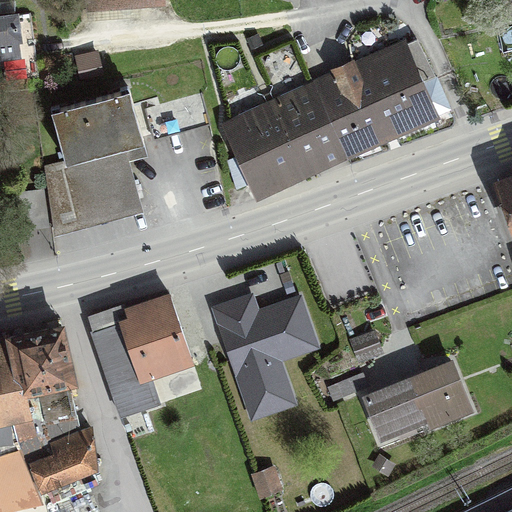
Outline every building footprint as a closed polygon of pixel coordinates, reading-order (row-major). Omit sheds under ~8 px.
[(174,0),(97,0),(99,14),(175,5),(174,0)] [(0,65),(33,61),(26,11),(0,14),(0,65)] [(322,83),(356,156),(447,115),(413,41),(322,83)] [(356,156),(322,83),(233,124),(267,198),(356,156)] [(511,174),(497,180),(511,224),(511,174)] [(182,295),(129,314),(95,326),(129,421),(175,404),(166,379),(207,364),(182,295)] [(84,323),(24,334),(35,393),(95,382),(84,323)] [(381,331),(355,341),(363,363),(390,353),(381,331)] [(17,332),(0,334),(0,425),(30,422),(17,332)] [(464,359),(373,395),(392,442),(483,406),(464,359)] [(276,467),(255,475),(262,495),(284,487),(276,467)]
